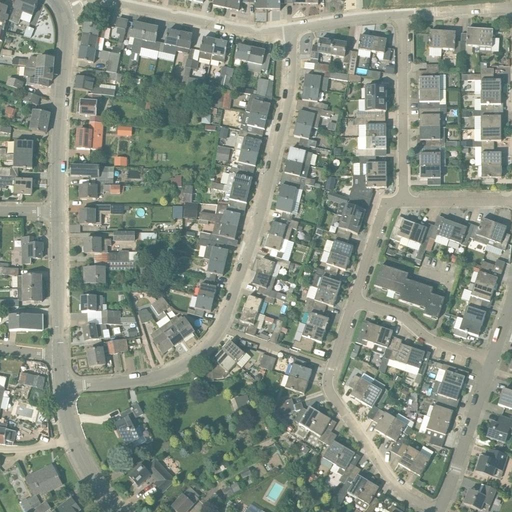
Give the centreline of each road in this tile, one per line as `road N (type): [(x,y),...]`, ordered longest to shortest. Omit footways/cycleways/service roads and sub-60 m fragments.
road 1 (residential): [(61,387),(168,372),(216,333),(283,120),(290,28)]
road 2 (residential): [(439,509),(388,480),(329,391),(353,300)]
road 3 (tertiary): [(57,213),(66,25),(60,6)]
road 4 (residential): [(403,200),(403,12)]
road 5 (residential): [(290,28),(226,25),(119,0)]
road 6 (residential): [(439,509),(491,360)]
road 7 (residential): [(491,360),(353,300)]
road 8 (tertiary): [(59,355),(57,213)]
road 9 (tertiary): [(121,511),(78,456),(61,387)]
